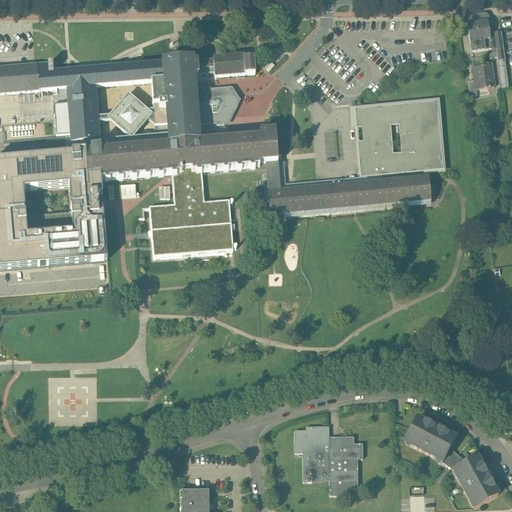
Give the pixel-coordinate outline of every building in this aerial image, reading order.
[(483,15),(470,17),(467,18),(466,22),(466,26),(467,26),(471,53),(491,50),(495,50),(497,62),(498,62),(505,61),(501,34),(491,35),(491,30),(488,18),(486,15),(483,15)] [(244,57),(213,59),(213,63),(197,64),(198,77),(214,76),(214,80),(215,80),(255,77),(253,60),(244,61),(244,57)] [(196,61),(163,63),(164,82),(151,83),(153,110),(153,111),(166,110),(168,126),(169,146),(100,152),(100,149),(99,141),(84,142),(85,153),(87,179),(100,178),(101,181),(105,181),(105,183),(110,183),(110,181),(118,180),(118,182),(123,181),(123,180),(131,179),(131,181),(136,180),(136,178),(145,178),(145,180),(150,179),(150,177),(158,177),(158,179),(163,178),(163,176),(171,176),(171,177),(177,177),(176,175),(181,175),(181,171),(191,170),(192,174),(196,174),(196,175),(201,175),(201,173),(209,172),(210,174),(215,174),(215,172),(223,171),(223,173),(228,173),(228,171),(236,170),(236,172),(241,172),(241,170),(250,169),(250,171),(255,171),(255,169),(258,168),(259,168),(259,165),(265,164),(277,163),(275,131),(260,133),(260,138),(199,143),(197,128),(196,107),(195,101),(199,101),(199,96),(207,96),(207,89),(212,89),(211,84),(216,83),(215,80),(214,80),(214,76),(198,77),(197,64),(196,61)] [(505,61),(498,62),(501,90),(509,89),(505,61)] [(48,65),(3,69),(2,63),(0,63),(0,95),(40,93),(39,92),(37,74),(53,73),(52,65),(48,65)] [(53,73),(37,74),(39,92),(57,90),(66,89),(95,87),(151,83),(164,82),(163,63),(68,72),(53,73)] [(484,67),(472,69),(474,82),(476,91),(488,90),(490,90),(489,89),(494,89),(490,64),(484,65),(484,67)] [(474,82),(467,83),(470,98),(477,97),(476,91),(474,82)] [(97,117),(95,87),(66,89),(70,136),(71,143),(84,142),(99,141),(98,123),(97,117)] [(66,89),(57,90),(57,96),(56,96),(56,99),(53,99),(55,124),(56,138),(70,136),(66,89)] [(235,104),(230,97),(226,90),(209,92),(202,106),(196,107),(197,128),(216,126),(217,127),(224,127),(235,104)] [(147,111),(128,94),(109,116),(97,117),(98,123),(110,122),(131,140),(148,121),(155,127),(168,126),(166,110),(153,111),(153,110),(147,111)] [(367,178),(379,177),(443,171),(437,102),(354,109),(356,129),(362,128),(363,142),(357,143),(360,178),(367,178)] [(25,122),(53,121),(53,110),(25,111),(25,122)] [(55,124),(2,128),(4,142),(56,138),(55,124)] [(23,147),(23,155),(55,153),(54,146),(23,147)] [(72,154),(0,160),(0,270),(107,261),(103,210),(98,210),(97,196),(102,196),(101,181),(100,178),(87,179),(85,153),(72,154)] [(367,178),(279,185),(277,163),(265,164),(270,216),(271,216),(429,203),(430,203),(428,178),(381,182),(381,177),(379,177),(367,178)] [(196,174),(192,174),(191,170),(181,171),(181,175),(176,175),(177,177),(171,177),(173,202),(174,207),(162,208),(149,209),(151,233),(148,233),(148,239),(151,239),(153,259),(227,253),(238,252),(238,247),(232,247),(231,232),(234,232),(234,226),(231,227),(229,207),(235,207),(234,202),(204,204),(201,175),(196,175),(196,174)] [(121,186),(122,199),(136,198),(136,185),(121,186)] [(449,449),(455,439),(439,430),(434,427),(433,427),(417,418),(404,443),(442,463),(449,449)] [(329,480),(330,495),(330,497),(349,497),(349,490),(357,489),(357,475),(353,475),(353,461),(362,461),(362,446),(353,446),(353,439),(328,439),(328,429),(306,429),(306,432),(294,433),(295,455),(303,455),(303,484),(311,484),(311,480),(329,480)] [(442,463),(447,467),(458,457),(449,449),(442,463)] [(447,467),(453,472),(466,464),(458,457),(447,467)] [(477,458),(466,464),(453,472),(473,509),(498,496),(497,496),(489,480),(489,479),(486,474),(486,475),(486,474),(477,458)] [(208,511),(209,492),(180,492),(180,511),(208,511)]
